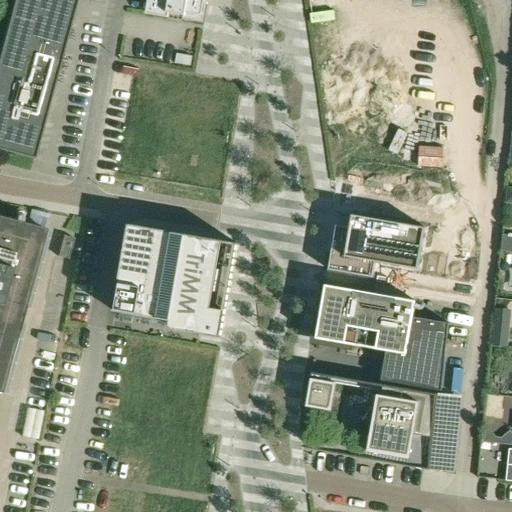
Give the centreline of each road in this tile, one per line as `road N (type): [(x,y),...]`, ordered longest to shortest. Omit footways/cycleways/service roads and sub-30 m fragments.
road 1 (unclassified): [(462,511),(511,19)]
road 2 (residential): [(267,237),(294,271),(295,285),(251,434),(256,511)]
road 3 (residential): [(267,237),(287,219),(295,189),(261,0)]
road 4 (residential): [(0,188),(218,228)]
